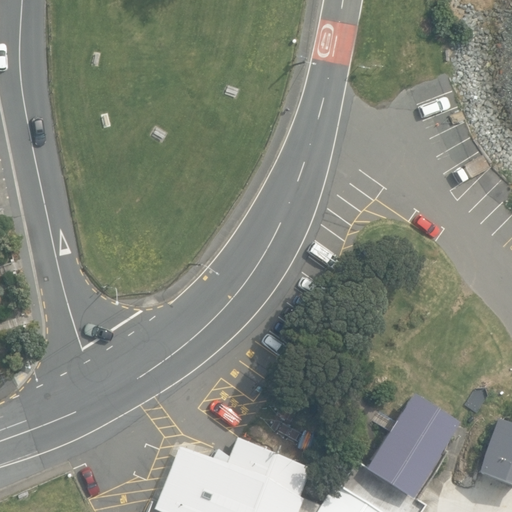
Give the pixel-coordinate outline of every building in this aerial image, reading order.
[(349,327),(368,335),(379,307),(360,299),(349,327)] [(361,468),(405,497),(454,421),(409,392),(361,468)] [(474,470),(511,485),(511,424),(494,418),(489,432),(474,470)] [(246,438),(284,453),(290,439),(252,423),(246,438)] [(150,499),(145,511),(291,511),(297,499),(291,496),(303,468),(233,437),(226,453),(213,448),(207,462),(176,449),(154,501),(150,499)] [(377,511),(333,483),(314,511),(377,511)]
